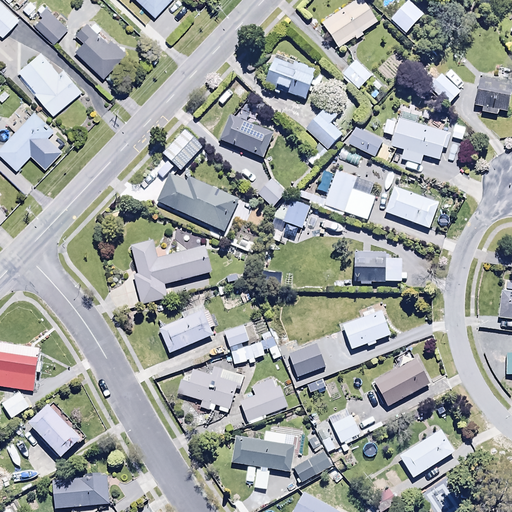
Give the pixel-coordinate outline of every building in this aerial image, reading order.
[(170,0),(134,0),(153,18),(170,0)] [(407,1),(389,21),(404,35),(422,15),(407,1)] [(376,24),(363,4),(356,2),(321,24),(336,49),(353,39),(355,42),(364,37),(361,33),(376,24)] [(18,20),(0,3),(0,38),(1,39),(18,20)] [(52,46),(68,30),(46,8),(39,14),(41,16),(32,25),(52,46)] [(81,43),(73,51),(101,79),(125,55),(108,39),(104,44),(94,33),(99,28),(93,22),(89,27),(84,22),(72,34),(81,43)] [(33,92),(32,94),(51,116),(80,92),(61,70),(57,73),(39,51),(15,72),(33,92)] [(263,85),(274,89),(273,93),(277,95),(280,89),(287,91),(286,94),(303,101),(315,71),(274,56),(263,85)] [(371,76),(354,61),(340,76),(357,92),(371,76)] [(426,88),(446,106),(459,92),(439,74),(426,88)] [(511,83),(478,76),(472,106),(481,108),(480,112),(496,115),(497,111),(505,113),(511,83)] [(338,128),(331,122),(336,117),(325,107),(304,131),(326,151),(341,135),(336,131),(338,128)] [(0,157),(15,171),(52,131),(31,112),(0,146),(0,157)] [(230,117),(219,142),(261,159),(272,134),(230,117)] [(449,134),(398,120),(390,148),(402,151),(400,161),(419,166),(422,156),(438,161),(441,149),(445,150),(449,134)] [(358,154),(359,152),(373,159),(382,142),(355,128),(346,145),(349,147),(348,149),(358,154)] [(202,146),(182,130),(161,155),(181,171),(202,146)] [(315,154),(306,163),(314,171),(323,162),(315,154)] [(341,217),(354,183),(355,179),(336,172),(322,210),(341,217)] [(303,181),(297,175),(285,189),(292,194),(303,181)] [(169,176),(156,204),(175,213),(171,222),(179,225),(183,216),(222,234),(237,200),(187,177),(185,183),(169,176)] [(271,209),(284,194),(269,180),(256,196),(271,209)] [(392,189),(383,213),(428,230),(437,206),(392,189)] [(290,202),(282,223),(301,230),(308,208),(290,202)] [(166,298),(162,286),(210,274),(203,247),(155,259),(151,241),(129,247),(136,276),(133,277),(139,305),(166,298)] [(383,283),(400,283),(399,260),(384,260),(384,254),(353,254),(353,283),(359,283),(359,286),(369,286),(369,284),(383,284),(383,283)] [(511,293),(500,292),(497,319),(511,320),(511,293)] [(379,312),(340,327),(350,351),(389,336),(379,312)] [(200,313),(158,331),(168,354),(210,336),(200,313)] [(240,327),(222,335),(228,348),(247,340),(240,327)] [(271,338),(259,343),(262,352),(267,350),(272,361),(280,358),(271,338)] [(38,350),(0,344),(0,387),(32,392),(38,350)] [(346,365),(348,364),(371,356),(368,347),(342,356),(346,365)] [(249,348),(230,354),(234,365),(245,362),(244,361),(253,358),(249,348)] [(381,400),(386,408),(428,385),(413,359),(371,383),(374,388),(365,393),(372,405),(381,400)] [(180,381),(176,395),(200,403),(198,408),(212,412),(214,406),(219,408),(218,411),(227,414),(234,390),(239,391),(243,377),(212,367),(210,375),(191,369),(187,383),(180,381)] [(239,403),(239,405),(247,427),(265,420),(264,417),(286,409),(287,412),(301,406),(295,392),(282,398),(277,387),(274,389),(270,379),(250,388),(254,396),(239,403)] [(28,409),(19,394),(0,405),(10,420),(28,409)] [(79,441),(45,405),(24,424),(58,461),(79,441)] [(347,408),(325,419),(339,445),(360,434),(347,408)] [(439,430),(397,457),(412,480),(454,454),(439,430)] [(292,443),(278,441),(279,436),(264,434),(263,441),(234,437),(230,464),(288,472),(290,462),(292,443)] [(307,461),(314,476),(330,468),(323,453),(307,461)] [(106,477),(51,481),(52,510),(108,506),(106,477)] [(373,511),(386,511),(389,510),(387,508),(394,503),(386,490),(367,501),(373,511)] [(337,511),(301,495),(292,511),(337,511)]
